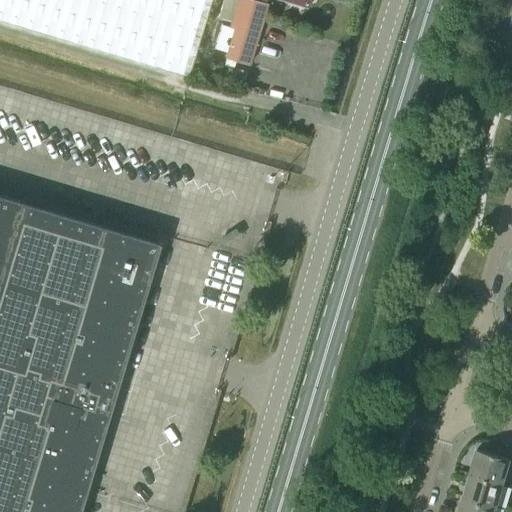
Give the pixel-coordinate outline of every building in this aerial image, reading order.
[(0,0),(0,18),(188,75),(210,0),(0,0)] [(248,63),(267,2),(260,0),(235,0),(229,24),(233,26),(224,56),(248,63)] [(242,82),(245,71),(226,65),(222,76),(242,82)] [(0,194),(0,511),(77,511),(158,242),(0,194)] [(470,471),(504,481),(511,458),(477,448),(470,471)] [(504,481),(470,471),(463,495),(497,506),(504,481)] [(497,506),(463,495),(457,511),(503,511),(504,509),(497,507),(497,506)]
